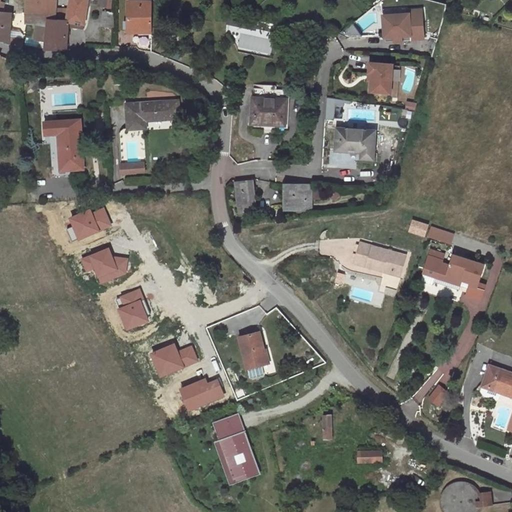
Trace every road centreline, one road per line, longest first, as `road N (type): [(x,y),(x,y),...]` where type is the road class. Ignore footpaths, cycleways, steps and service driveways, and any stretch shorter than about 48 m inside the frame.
road 1 (unclassified): [(270,281),(380,402),(511,476)]
road 2 (unclassified): [(0,47),(24,59),(136,58),(208,81),(222,117),(217,171)]
road 3 (residential): [(217,171),(311,169),(330,48)]
road 4 (residential): [(139,241),(183,310),(198,315),(251,297),(270,281)]
road 5 (unclassified): [(217,171),(223,227),(270,281)]
